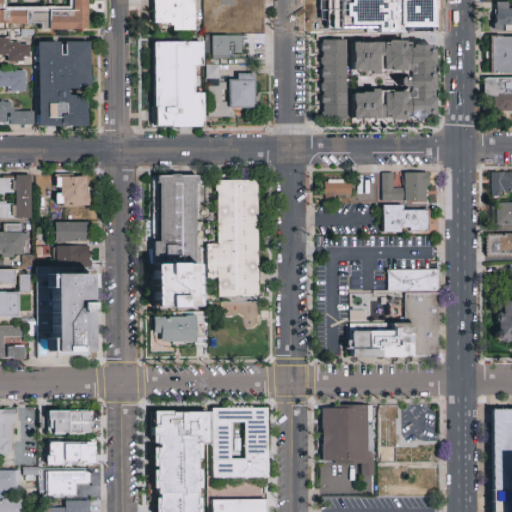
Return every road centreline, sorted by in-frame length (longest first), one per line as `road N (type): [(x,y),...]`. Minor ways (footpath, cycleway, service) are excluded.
road 1 (residential): [(117,0),(124,511)]
road 2 (residential): [(294,511),(291,0)]
road 3 (secondary): [(461,0),(463,511)]
road 4 (residential): [(0,382),(511,380)]
road 5 (residential): [(0,150),(511,148)]
